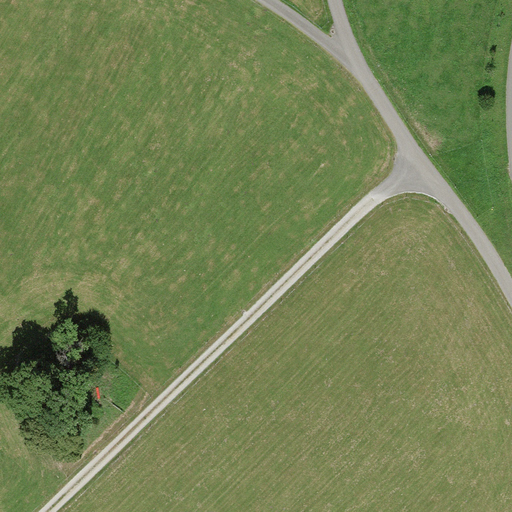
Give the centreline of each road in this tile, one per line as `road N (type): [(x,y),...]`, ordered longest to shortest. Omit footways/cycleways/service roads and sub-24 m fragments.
road 1 (track): [(48,511),(366,205),(429,167)]
road 2 (track): [(336,0),(360,64),(511,287)]
